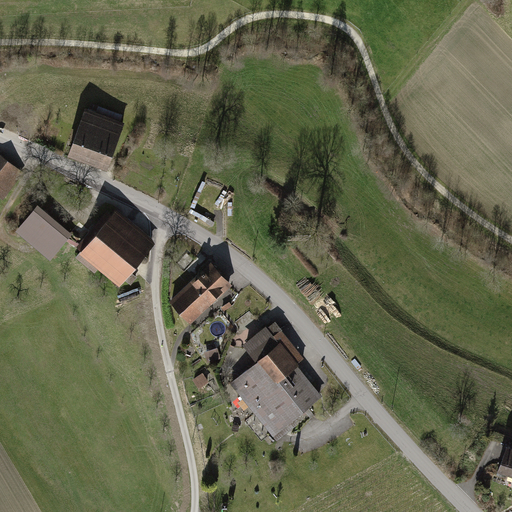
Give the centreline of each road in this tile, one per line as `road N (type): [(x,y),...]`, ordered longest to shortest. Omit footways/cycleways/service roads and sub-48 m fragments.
road 1 (track): [(511,241),(411,158),(362,43),(332,21),(262,15),(203,52),(178,54),(0,42)]
road 2 (tertiary): [(0,136),(166,219),(250,272),(470,511)]
road 3 (track): [(194,511),(191,459),(159,329),(166,219)]
